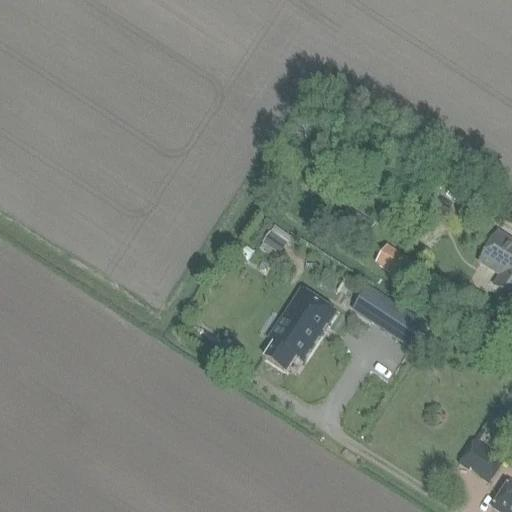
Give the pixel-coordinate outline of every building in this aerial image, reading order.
[(348,207),(339,227),(366,239),(375,220),(348,207)] [(281,254),(293,238),(276,225),(264,242),(281,254)] [(511,243),(498,234),(479,265),(500,278),(493,288),(511,299),(511,243)] [(376,261),(400,280),(413,262),(389,244),(376,261)] [(238,294),(263,256),(249,246),(224,284),(238,294)] [(369,289),(352,314),(372,327),(389,302),(369,289)] [(289,324),(265,361),(272,365),(286,374),(296,359),(304,364),(336,315),(301,292),(283,320),(289,324)] [(408,314),(391,340),(411,353),(428,327),(408,314)] [(475,443),(458,466),(488,487),(504,464),(475,443)] [(511,511),(511,485),(509,483),(491,511),(492,511),(511,511)]
